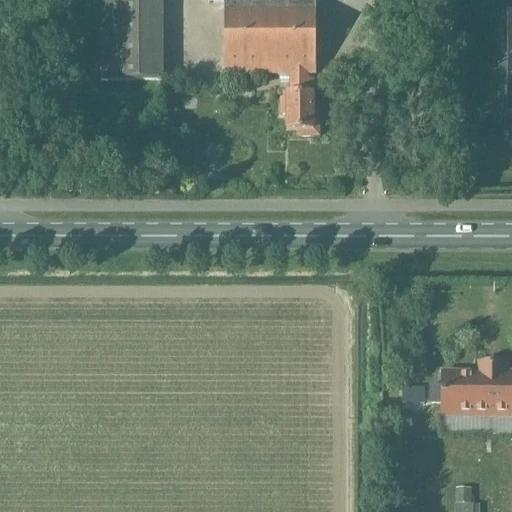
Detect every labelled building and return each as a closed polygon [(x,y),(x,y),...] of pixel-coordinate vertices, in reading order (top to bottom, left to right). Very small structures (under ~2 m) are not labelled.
[(159,0),(99,0),(100,80),(160,80),(159,0)] [(206,0),(206,3),(224,3),(224,74),(289,74),(289,94),(279,94),(279,115),(285,115),(285,131),(296,131),(296,137),(318,137),(318,114),(312,114),(312,94),(313,94),(313,79),(307,79),(307,74),(313,74),(313,0),(206,0)] [(478,374),(442,373),(441,387),(429,387),(428,404),(441,404),(441,417),(511,417),(511,374),(503,374),(503,365),(479,365),(478,374)] [(423,409),(423,389),(405,389),(406,409),(423,409)] [(465,508),(466,491),(453,490),(452,507),(465,508)]
